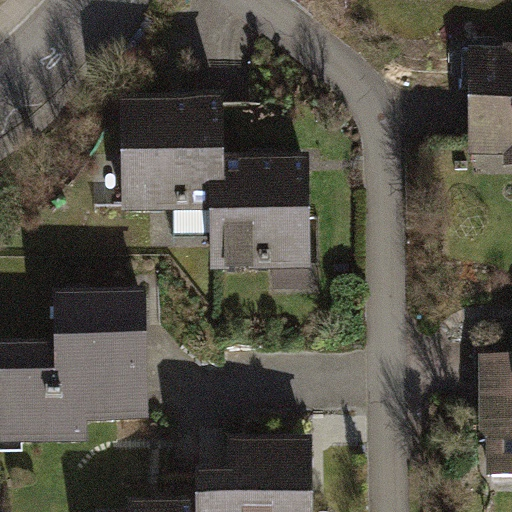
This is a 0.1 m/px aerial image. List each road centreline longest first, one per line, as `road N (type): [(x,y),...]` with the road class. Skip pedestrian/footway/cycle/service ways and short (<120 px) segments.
road 1 (residential): [(248,0),(348,70),(378,120),(386,511)]
road 2 (residential): [(0,94),(78,33),(99,0)]
